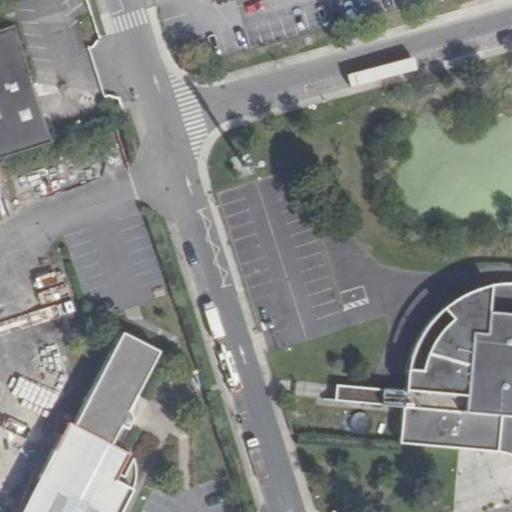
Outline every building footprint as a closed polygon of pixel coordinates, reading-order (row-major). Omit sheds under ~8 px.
[(0,28),(0,158),(49,143),(11,25),(0,28)] [(398,444),(497,452),(498,437),(511,442),(511,285),(489,286),(465,293),(436,312),(423,327),(413,344),(405,368),(398,444)] [(66,423),(19,511),(118,511),(130,491),(113,481),(126,455),(109,446),(157,351),(120,333),(72,427),(66,423)] [(334,401),(369,404),(370,388),(335,385),(334,401)] [(511,457),(511,442),(498,437),(497,452),(511,457)]
